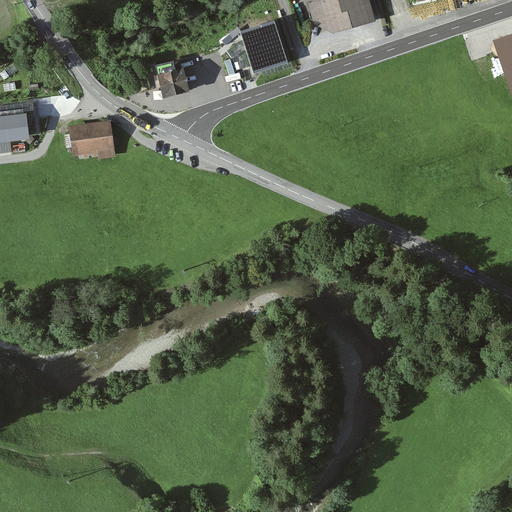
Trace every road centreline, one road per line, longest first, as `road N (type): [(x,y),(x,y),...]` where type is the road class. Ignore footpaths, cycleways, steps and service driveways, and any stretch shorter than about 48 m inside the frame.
road 1 (tertiary): [(156,129),(406,240),(511,299)]
road 2 (tertiary): [(156,129),(511,11)]
road 3 (tertiary): [(29,0),(100,95),(156,129)]
road 4 (track): [(100,95),(61,119),(43,148),(0,159)]
